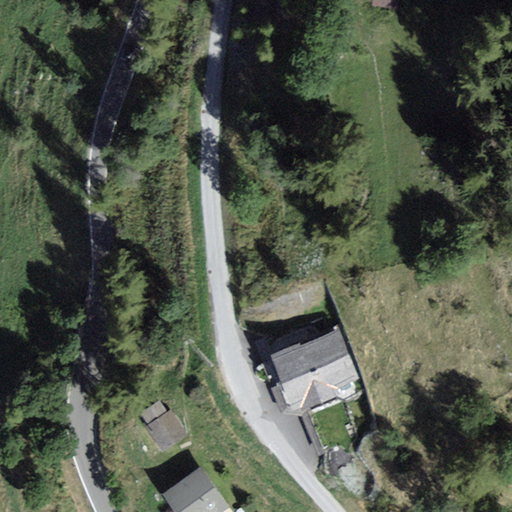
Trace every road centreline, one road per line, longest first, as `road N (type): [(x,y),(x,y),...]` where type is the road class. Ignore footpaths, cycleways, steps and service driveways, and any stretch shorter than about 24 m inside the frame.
road 1 (residential): [(219,0),(200,170),(219,318),(247,400),(331,511)]
road 2 (residential): [(100,511),(78,410),(105,304),(108,148),(163,0)]
